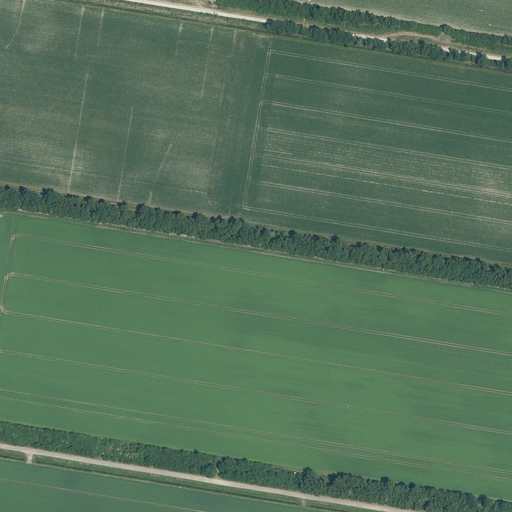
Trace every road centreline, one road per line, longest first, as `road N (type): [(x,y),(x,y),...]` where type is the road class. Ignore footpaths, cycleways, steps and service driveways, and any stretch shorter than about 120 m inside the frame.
road 1 (track): [(424,511),(0,443)]
road 2 (track): [(511,59),(144,0)]
